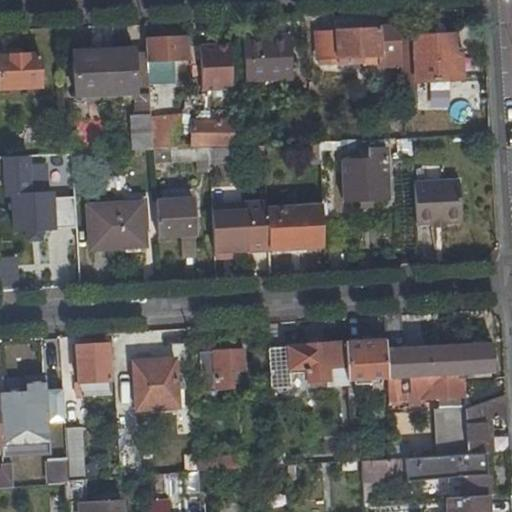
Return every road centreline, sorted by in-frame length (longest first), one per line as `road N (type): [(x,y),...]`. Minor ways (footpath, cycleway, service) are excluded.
road 1 (residential): [(0,315),(511,285)]
road 2 (residential): [(511,245),(497,0)]
